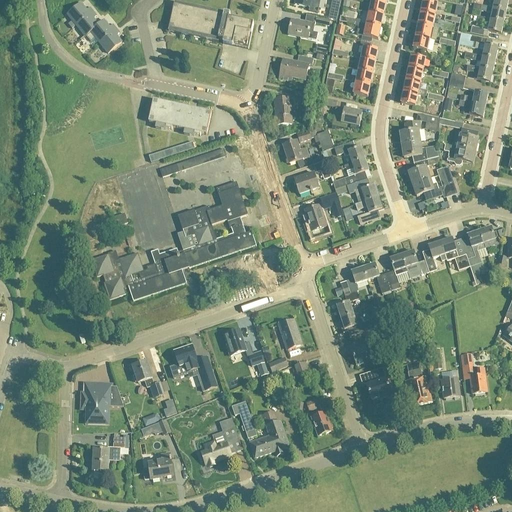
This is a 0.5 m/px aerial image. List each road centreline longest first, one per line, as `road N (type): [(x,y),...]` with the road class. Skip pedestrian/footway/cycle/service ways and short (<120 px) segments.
road 1 (residential): [(307,287),(64,367)]
road 2 (residential): [(408,231),(379,131),(407,0)]
road 3 (residential): [(178,511),(361,448)]
road 4 (residential): [(308,263),(298,255),(241,106)]
road 5 (residential): [(361,448),(307,287)]
road 6 (residential): [(511,421),(440,425),(361,448)]
road 7 (residential): [(511,70),(481,210)]
road 8 (residential): [(60,501),(64,367)]
